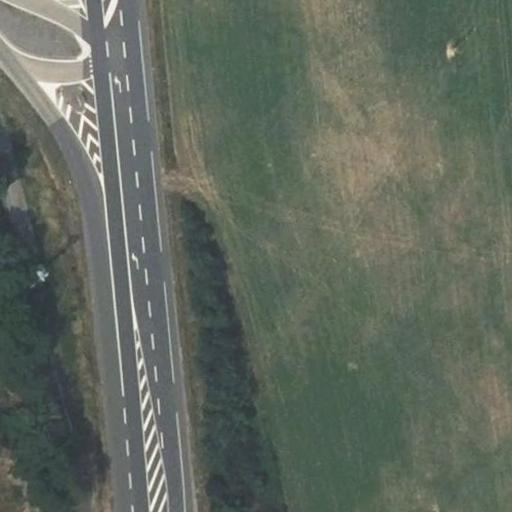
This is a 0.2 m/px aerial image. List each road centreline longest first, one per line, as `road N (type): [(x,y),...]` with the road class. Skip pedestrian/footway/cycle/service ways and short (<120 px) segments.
road 1 (primary): [(175,511),(128,40)]
road 2 (unclassified): [(9,64),(78,164),(118,325)]
road 3 (primary): [(99,44),(118,325)]
road 4 (primary): [(118,325),(135,511)]
